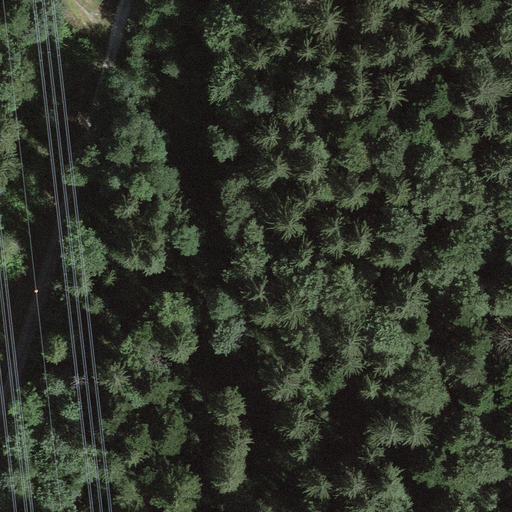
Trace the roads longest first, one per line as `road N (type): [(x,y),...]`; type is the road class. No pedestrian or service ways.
road 1 (track): [(193,0),(239,198),(240,298),(263,457),(262,511)]
road 2 (track): [(126,0),(0,410)]
